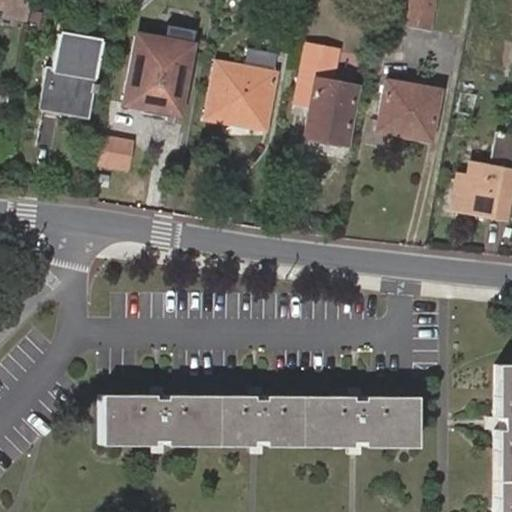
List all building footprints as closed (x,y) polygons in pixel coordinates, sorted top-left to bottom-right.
[(2,16),(23,20),(26,0),(5,0),(3,10),(2,16)] [(432,0),(408,0),(404,24),(427,29),(432,0)] [(30,12),(27,31),(35,32),(38,14),(30,12)] [(53,73),(47,109),(84,116),(97,42),(60,36),(53,73)] [(190,46),(136,36),(124,105),(177,114),(190,46)] [(335,51),(305,46),(296,103),(310,105),(304,137),(343,144),(354,89),(329,84),(335,51)] [(226,111),(264,119),(272,74),(216,64),(206,120),(224,123),(226,111)] [(39,108),(47,109),(53,73),(45,71),(39,108)] [(437,93),(386,82),(376,132),(428,142),(437,93)] [(262,130),(264,119),(226,111),(224,123),(262,130)] [(99,132),(97,161),(128,164),(130,134),(99,132)] [(452,208),(502,219),(511,172),(508,171),(511,148),(511,139),(498,137),(491,169),(469,165),(466,178),(458,176),(452,208)] [(511,365),(493,366),(492,416),(484,416),(484,430),(492,430),(492,482),(511,482),(511,365)] [(162,399),(162,395),(162,387),(149,387),(149,395),(150,399),(162,399)] [(248,388),(248,396),(248,400),(259,400),(259,396),(259,388),(248,388)] [(347,389),(347,397),(347,401),(358,401),(359,397),(359,389),(347,389)] [(248,396),(162,395),(162,399),(150,399),(149,395),(96,395),(96,443),(149,444),(149,441),(162,441),(162,444),(248,445),(248,441),(259,441),(259,445),(346,446),(346,442),(358,442),(358,446),(411,447),(411,397),(359,397),(358,401),(347,401),(347,397),(259,396),(259,400),(248,400),(248,396)] [(162,449),(162,444),(162,441),(149,441),(149,444),(149,449),(162,449)] [(259,451),(259,445),(259,441),(248,441),(248,445),(248,450),(259,451)] [(358,452),(358,446),(358,442),(346,442),(346,446),(346,452),(358,452)] [(511,511),(511,482),(492,482),(491,511),(511,511)]
